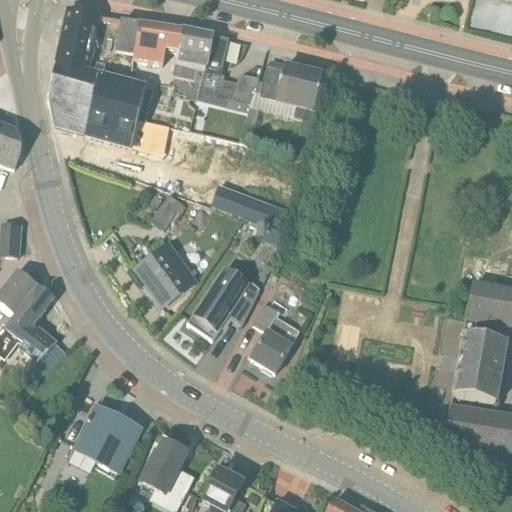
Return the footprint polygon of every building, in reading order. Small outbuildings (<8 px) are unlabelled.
[(56,131),(66,134),(84,139),(83,141),(134,156),(141,125),(148,91),(130,87),(130,85),(89,74),(101,22),(99,22),(99,20),(67,13),(47,103),(54,133),(56,133),(56,131)] [(137,28),(120,25),(114,57),(133,60),(137,28)] [(164,56),(177,58),(181,34),(137,28),(133,60),(132,64),(162,70),(164,56)] [(209,107),(248,117),(250,112),(255,95),(254,95),(254,92),(219,83),(229,44),(212,40),(181,34),(177,58),(175,68),(196,73),(194,84),(189,103),(209,107)] [(313,116),(322,79),(322,78),(270,66),(262,86),(259,96),(260,101),(275,105),(275,107),(295,112),(293,120),(302,123),(293,157),(304,160),(313,116)] [(173,79),(194,84),(196,73),(175,68),(173,79)] [(250,112),(248,117),(239,145),(249,148),(258,114),(250,112)] [(0,169),(14,174),(21,154),(16,136),(0,129),(0,169)] [(287,215),(217,191),(210,211),(280,236),(287,215)] [(164,234),(181,207),(169,199),(151,226),(164,234)] [(0,252),(0,260),(18,262),(20,229),(2,228),(0,252)] [(277,250),(281,237),(266,231),(261,244),(277,250)] [(150,296),(161,311),(187,295),(185,293),(190,289),(180,276),(185,272),(172,255),(163,262),(160,258),(140,272),(154,292),(150,296)] [(241,331),(258,297),(224,273),(186,328),(211,346),(228,322),(240,330),(240,331),(241,331)] [(0,308),(14,318),(37,291),(17,276),(0,298),(0,308)] [(511,296),(469,289),(463,324),(511,331),(511,296)] [(18,351),(39,368),(49,376),(65,356),(55,348),(32,330),(53,303),(37,291),(14,318),(0,333),(0,361),(4,364),(20,344),(22,346),(18,351)] [(268,336),(250,364),(262,371),(261,373),(271,379),(272,377),(274,378),(291,349),(290,349),(298,336),(276,322),(280,315),(266,307),(253,328),(268,336)] [(461,340),(451,402),(494,409),(504,347),(461,340)] [(96,412),(74,456),(117,478),(139,434),(120,424),(118,427),(111,424),(113,420),(111,420),(110,423),(96,416),(98,413),(96,412)] [(511,423),(449,414),(444,448),(511,458),(511,423)] [(171,489),(186,458),(175,452),(176,451),(166,446),(165,447),(162,446),(147,477),(159,483),(155,492),(165,497),(170,488),(171,489)] [(242,511),(244,509),(233,504),(242,487),(238,486),(240,484),(230,479),(229,480),(217,474),(202,505),(210,509),(207,511),(242,511)] [(186,498),(181,508),(188,511),(193,502),(186,498)] [(259,503),(249,498),(248,500),(246,505),(256,510),(259,503)]
